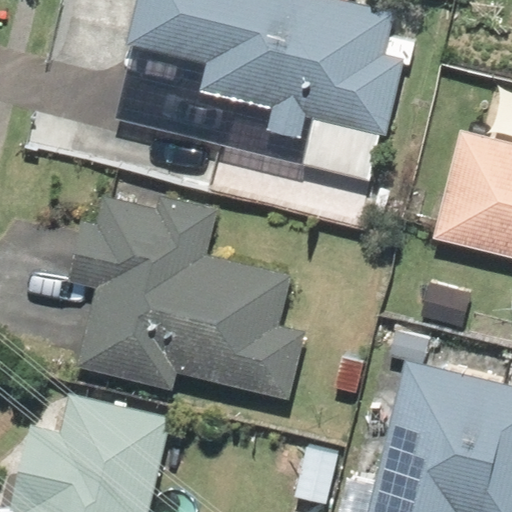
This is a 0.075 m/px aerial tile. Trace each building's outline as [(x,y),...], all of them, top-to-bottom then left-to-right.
[(389,8),(355,0),(133,0),(123,45),(198,63),(192,90),(267,108),(259,142),(293,150),(301,118),(311,120),(300,163),(370,179),(399,59),(378,54),(389,8)] [(511,0),(475,0),(461,54),(511,67),(511,0)] [(511,88),(495,85),(482,135),(454,128),(426,239),(511,260),(511,88)] [(89,275),(75,369),(169,384),(170,378),(289,396),(299,330),(284,328),(293,269),(201,254),(207,217),(101,201),(97,224),(76,221),(68,272),(89,275)] [(381,358),(401,362),(369,511),(511,511),(511,389),(418,370),(427,328),(388,320),(381,358)] [(147,511),(169,421),(59,396),(52,425),(28,419),(8,506),(26,510),(25,511),(147,511)] [(342,452),(306,441),(288,497),(324,509),(342,452)]
